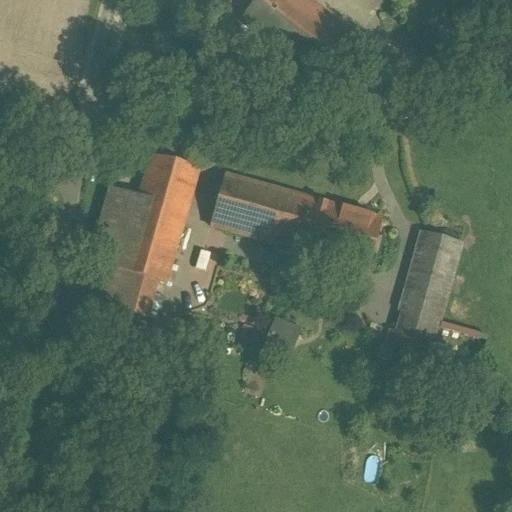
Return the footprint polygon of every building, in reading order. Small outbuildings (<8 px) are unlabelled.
[(148,0),(198,38),(226,0),(148,0)] [(351,49),(286,0),(256,0),(244,17),(246,19),(296,58),(326,81),(351,49)] [(296,58),(246,19),(242,23),(293,62),(296,58)] [(198,171),(152,158),(119,273),(165,286),(198,171)] [(323,206),(225,178),(211,228),(309,256),(309,255),(323,206)] [(381,222),(323,206),(309,255),(367,271),(381,222)] [(424,234),(396,335),(409,341),(410,346),(413,351),(396,387),(416,396),(433,358),(428,356),(460,244),(424,234)] [(267,352),(293,365),(310,332),(284,319),(267,352)] [(180,392),(167,389),(162,419),(174,421),(180,392)]
